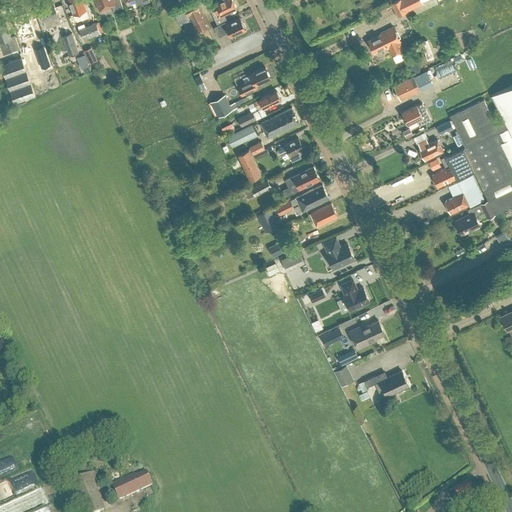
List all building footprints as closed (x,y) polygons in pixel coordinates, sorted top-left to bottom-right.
[(85,26),(82,17),(80,11),(86,9),(82,0),(68,0),(73,13),(74,13),(79,28),(85,26)] [(117,10),(123,7),(120,0),(95,0),(100,10),(115,4),(117,10)] [(233,0),(217,0),(212,3),(214,7),(210,9),(217,23),(226,19),(224,14),(237,8),(233,0)] [(421,0),(395,0),(390,2),(397,16),(423,3),(421,0)] [(209,29),(194,1),(183,7),(187,15),(189,14),(199,34),(209,29)] [(54,2),(39,8),(43,19),(46,28),(60,22),(60,20),(57,14),(58,14),(54,2)] [(182,5),(173,10),(179,23),(188,18),(182,5)] [(27,11),(13,16),(20,40),(35,35),(27,11)] [(135,11),(135,21),(147,20),(147,11),(135,11)] [(240,17),(226,23),(225,21),(215,26),(219,35),(228,30),(231,36),(245,28),(245,27),(246,26),(243,22),(242,22),(240,17)] [(5,19),(0,21),(0,44),(3,54),(11,51),(10,50),(18,47),(14,34),(11,35),(11,36),(5,19)] [(78,30),(82,40),(103,32),(99,22),(78,30)] [(403,50),(400,42),(402,42),(393,24),(379,31),(380,33),(368,39),(374,53),(387,46),(391,55),(403,50)] [(79,53),(72,33),(62,37),(69,56),(79,53)] [(88,44),(79,47),(84,60),(93,57),(88,44)] [(47,47),(40,49),(47,68),(54,66),(47,47)] [(455,62),(463,58),(461,54),(453,57),(455,62)] [(35,93),(26,68),(22,56),(2,63),(15,100),(35,93)] [(436,71),(453,63),(451,58),(434,66),(436,71)] [(263,81),(270,77),(265,66),(249,74),(254,82),(247,85),(246,82),(238,85),(242,95),(256,88),(255,86),(263,82),(263,81)] [(413,75),(394,85),(400,99),(420,89),(418,85),(430,79),(426,70),(414,76),(413,75)] [(503,120),(496,124),(484,98),(450,114),(465,146),(463,147),(474,169),(473,170),(483,189),(488,199),(494,213),(511,204),(511,84),(491,94),(503,120)] [(263,107),(281,99),(276,90),(259,98),(259,99),(253,102),(256,107),(262,104),(263,107)] [(230,104),(225,93),(210,101),(217,116),(237,106),(235,101),(230,104)] [(408,124),(417,119),(419,124),(430,119),(425,109),(422,102),(417,104),(416,104),(401,111),(408,124)] [(268,137),(299,121),(292,106),(260,122),(268,137)] [(237,119),(241,126),(242,127),(256,120),(252,111),(237,119)] [(452,129),(449,121),(437,126),(440,134),(452,129)] [(226,137),(232,148),(257,136),(252,125),(226,137)] [(413,134),(409,127),(402,130),(406,137),(413,134)] [(410,142),(421,137),(419,132),(408,137),(410,142)] [(301,158),(297,151),(297,150),(303,147),(298,137),(284,144),(285,145),(277,149),(280,155),(287,151),(293,162),(301,158)] [(437,138),(428,142),(426,138),(418,142),(420,146),(419,147),(425,159),(443,150),(437,138)] [(253,153),(263,148),(260,142),(249,148),(252,155),(254,154),(253,153)] [(442,160),(446,167),(432,174),(438,186),(456,177),(456,178),(473,170),(474,169),(463,147),(445,156),(446,158),(442,160)] [(264,149),(263,148),(253,153),(254,154),(256,160),(269,154),(266,149),(264,149)] [(260,175),(249,150),(238,155),(250,180),(260,175)] [(313,165),(285,179),(288,186),(282,189),(285,196),(299,189),(299,188),(319,178),(313,165)] [(448,186),(453,196),(445,200),(451,212),(469,203),(470,207),(484,200),(472,175),(448,186)] [(255,196),(271,188),(267,180),(248,191),(249,194),(248,194),(250,198),(255,195),(255,196)] [(368,194),(371,199),(392,187),(390,182),(368,194)] [(295,196),(281,203),(276,206),(280,216),(294,210),(295,213),(328,197),(322,184),(301,194),(302,194),(296,197),(295,196)] [(475,215),(479,213),(482,219),(494,213),(488,199),(467,209),(469,213),(455,220),(461,233),(480,224),(475,215)] [(316,225),(337,215),(331,202),(310,212),(316,225)] [(258,216),(266,233),(278,227),(270,210),(258,216)] [(301,232),(290,238),(292,243),(303,238),(301,232)] [(333,268),(354,258),(347,243),(340,246),(336,237),(324,242),(328,251),(326,252),(333,268)] [(268,248),(273,257),(289,249),(285,240),(268,248)] [(281,260),(286,271),(304,263),(299,252),(281,260)] [(262,266),(266,276),(275,272),(271,262),(262,266)] [(356,286),(353,278),(341,284),(345,294),(344,295),(350,309),(357,306),(357,307),(362,304),(369,300),(363,286),(356,289),(355,286),(356,286)] [(325,295),(321,287),(309,293),(312,301),(325,295)] [(511,308),(500,315),(507,328),(511,325),(511,308)] [(346,325),(353,321),(350,316),(343,321),(346,325)] [(374,337),(384,333),(378,320),(363,327),(362,325),(349,331),(357,348),(375,340),(374,337)] [(506,334),(501,337),(505,344),(510,342),(506,334)] [(354,380),(346,366),(334,372),(341,387),(354,380)] [(401,370),(378,381),(375,374),(364,379),(367,386),(375,382),(379,391),(384,389),(387,395),(408,385),(401,370)] [(364,390),(357,392),(359,398),(366,396),(364,390)] [(95,472),(88,476),(68,485),(80,511),(102,511),(104,511),(94,490),(102,487),(95,472)] [(118,502),(152,486),(146,472),(135,477),(134,475),(111,486),(118,502)] [(15,494),(20,488),(15,484),(10,490),(15,494)] [(467,484),(453,492),(447,496),(455,511),(460,511),(470,506),(466,499),(473,495),(467,484)]
